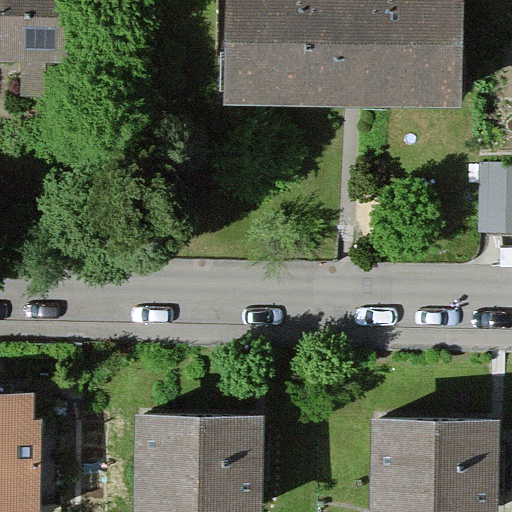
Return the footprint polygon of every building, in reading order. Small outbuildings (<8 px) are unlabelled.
[(72,0),(0,0),(0,64),(72,66),(72,0)] [(461,0),(225,0),(223,100),(458,108),(461,0)] [(483,224),(511,223),(511,156),(482,157),(483,224)] [(255,511),(259,401),(128,397),(125,511),(255,511)] [(44,511),(47,403),(0,401),(0,511),(44,511)] [(500,511),(501,401),(363,401),(362,511),(500,511)]
